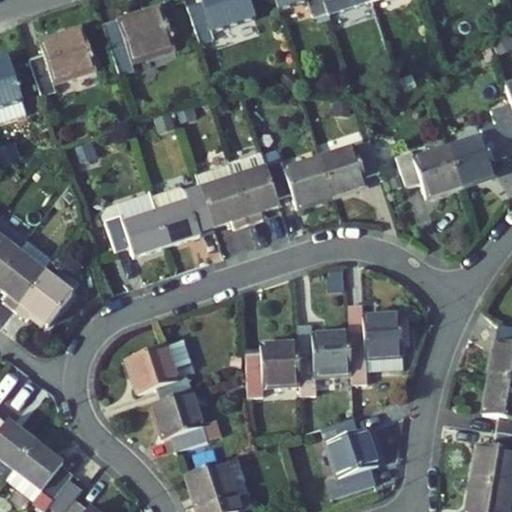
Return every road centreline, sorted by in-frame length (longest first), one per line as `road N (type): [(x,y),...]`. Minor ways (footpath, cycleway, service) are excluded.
road 1 (residential): [(463,303),(393,258),(344,248),(115,320),(79,360),(77,400),(97,439),(144,481),(163,511)]
road 2 (residential): [(417,511),(430,390),(463,303)]
